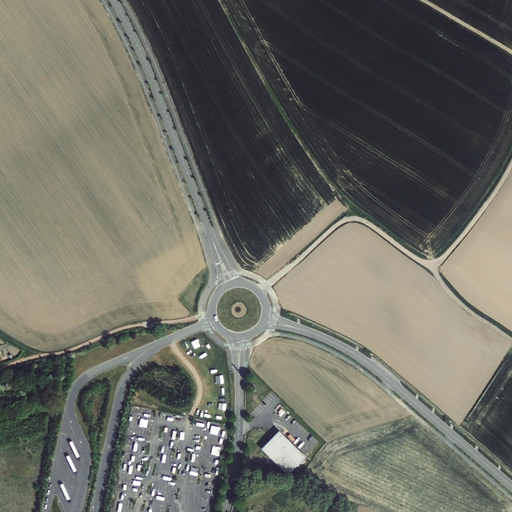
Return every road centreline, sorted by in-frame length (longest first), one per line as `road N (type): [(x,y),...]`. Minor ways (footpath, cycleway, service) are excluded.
road 1 (track): [(511,163),(437,262),(423,263),(360,218),(336,224),(300,258)]
road 2 (secondary): [(511,486),(371,365),(309,332)]
road 3 (secondary): [(207,227),(113,0)]
road 4 (unclassified): [(94,511),(119,394),(156,345)]
road 5 (residential): [(225,511),(239,383)]
